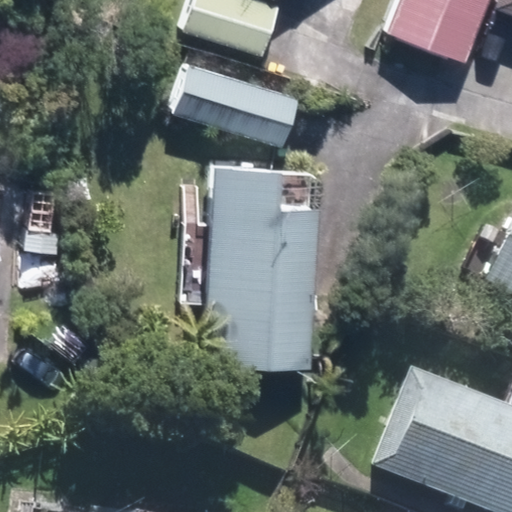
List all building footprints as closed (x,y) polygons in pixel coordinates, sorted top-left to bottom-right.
[(197,0),(187,33),(264,58),(280,10),(249,0),(197,0)] [(406,0),(393,37),(462,62),(484,0),(406,0)] [(511,0),(504,0),(502,5),(511,9),(511,0)] [(187,69),(173,115),(282,148),(296,103),(187,69)] [(315,162),(222,158),(214,350),(307,354),(315,162)] [(0,163),(0,268),(21,270),(29,166),(0,163)] [(511,212),(483,276),(511,289),(511,212)] [(511,404),(414,365),(379,452),(511,505),(511,404)]
